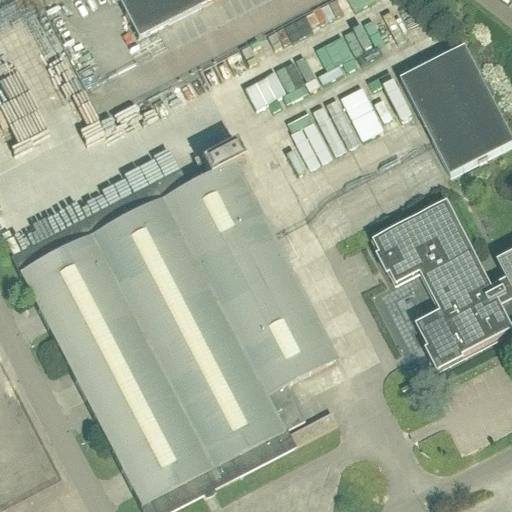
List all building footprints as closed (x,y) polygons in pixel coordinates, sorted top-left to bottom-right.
[(115,0),(137,44),(222,0),(115,0)] [(328,50),(308,57),(316,80),(336,73),(328,50)] [(451,185),(511,154),(511,143),(468,55),(402,88),(451,185)] [(300,61),(279,70),(282,78),(303,69),(300,61)] [(327,97),(316,100),(323,125),(334,122),(327,97)] [(39,152),(30,130),(14,136),(0,102),(0,152),(6,166),(39,152)] [(180,511),(295,452),(337,430),(331,418),(303,433),(283,392),(336,366),(234,168),(244,163),(235,146),(200,164),(209,182),(163,205),(154,188),(10,262),(140,511),(149,507),(151,511),(180,511)] [(134,166),(136,171),(124,175),(128,186),(171,171),(162,146),(145,152),(148,160),(134,166)] [(511,261),(498,269),(507,286),(489,295),(471,261),(472,261),(463,245),(447,215),(396,241),(395,241),(378,250),(384,261),(379,263),(388,281),(393,278),(398,288),(422,276),(445,319),(440,321),(419,333),(430,355),(428,357),(438,377),(465,364),(511,339),(511,261)]
